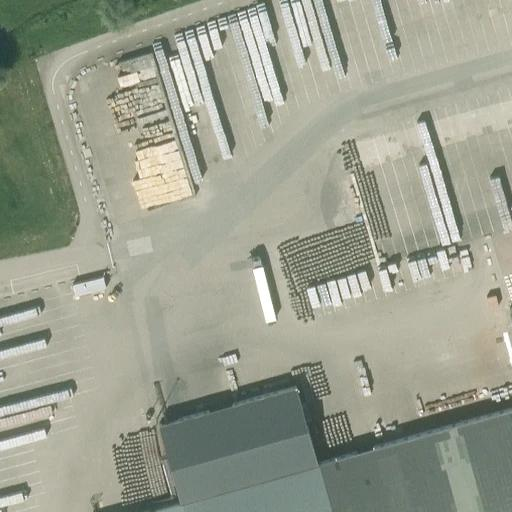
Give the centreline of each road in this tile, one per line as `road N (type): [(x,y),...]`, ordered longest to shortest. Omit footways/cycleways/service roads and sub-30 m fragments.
road 1 (unclassified): [(511,49),(346,96),(228,210),(87,258)]
road 2 (unclassified): [(87,258),(90,223),(52,75),(75,55),(230,0)]
